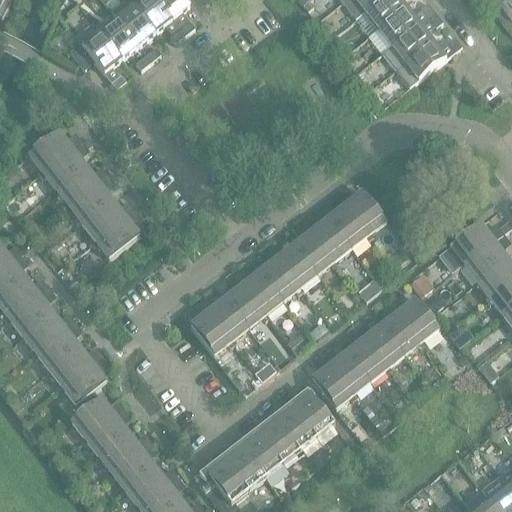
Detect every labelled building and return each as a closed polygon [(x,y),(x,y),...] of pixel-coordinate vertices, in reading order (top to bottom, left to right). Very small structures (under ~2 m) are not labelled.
[(0,0),(0,22),(0,23),(11,4),(5,0),(4,0),(0,0)] [(155,40),(173,26),(152,0),(134,0),(128,5),(155,40)] [(152,0),(173,26),(180,36),(190,29),(182,19),(189,14),(190,13),(183,4),(179,0),(152,0)] [(294,0),(302,10),(312,2),(310,0),(294,0)] [(336,0),(343,8),(343,9),(353,0),(336,0)] [(353,0),(343,9),(356,26),(365,19),(388,0),(353,0)] [(388,0),(365,19),(378,36),(406,14),(400,5),(406,0),(388,0)] [(511,41),(511,40),(511,0),(493,0),(491,2),(498,12),(492,16),(511,41)] [(138,53),(155,40),(128,5),(111,18),(118,26),(117,26),(138,53)] [(429,24),(435,18),(427,9),(421,14),(429,24)] [(382,60),(419,31),(406,14),(378,36),(391,52),(382,59),(382,60)] [(436,33),(443,28),(435,18),(429,24),(436,33)] [(122,66),(138,53),(117,26),(100,39),(122,66)] [(122,66),(100,39),(93,29),(75,43),(80,49),(70,58),(85,76),(94,69),(103,81),(122,66)] [(190,29),(180,36),(185,42),(195,35),(190,29)] [(395,76),(432,48),(419,31),(382,60),(395,76)] [(180,36),(170,44),(175,50),(185,42),(180,36)] [(462,53),(454,43),(448,48),(455,58),(462,53)] [(409,94),(446,65),(432,48),(395,76),(409,94)] [(145,62),(151,69),(161,61),(156,54),(145,62)] [(145,62),(136,70),(141,77),(151,69),(145,62)] [(113,88),(111,89),(116,96),(126,88),(121,82),(113,88)] [(59,138),(29,162),(40,176),(37,178),(40,182),(83,148),(79,142),(69,150),(59,138)] [(56,196),(87,173),(79,162),(88,155),(83,148),(40,182),(42,185),(45,182),(56,196)] [(87,173),(56,196),(67,210),(64,212),(67,216),(67,215),(110,182),(105,176),(95,184),(87,173)] [(67,215),(67,216),(69,219),(72,217),(83,231),(113,207),(105,197),(115,189),(110,182),(67,215)] [(0,204),(3,208),(12,201),(0,184),(0,204)] [(345,197),(338,202),(370,244),(374,241),(372,239),(387,228),(372,208),(363,197),(352,205),(345,197)] [(368,246),(370,244),(338,202),(332,207),(339,216),(328,225),(351,256),(366,244),(368,246)] [(113,207),(83,231),(93,244),(91,246),(94,250),(136,216),(131,210),(121,217),(113,207)] [(132,230),(142,223),(136,216),(94,250),(96,253),(98,251),(110,266),(140,242),(132,230)] [(310,223),(303,229),(336,271),(340,268),(339,266),(351,256),(328,225),(318,232),(310,223)] [(305,242),(294,251),(318,282),(333,270),(335,272),(336,271),(303,229),(298,233),(305,242)] [(450,254),(438,263),(452,281),(461,274),(504,240),(499,234),(489,242),(480,230),(450,254)] [(477,289),(507,265),(499,254),(509,247),(504,240),(461,274),(464,277),(467,275),(477,289)] [(0,277),(23,259),(18,253),(8,261),(0,250),(0,277)] [(276,250),(269,255),(302,297),(305,295),(304,293),(318,282),(294,251),(284,259),(276,250)] [(270,269),(260,278),(284,309),(298,297),(300,299),(302,297),(269,255),(263,260),(270,269)] [(19,262),(0,277),(0,304),(26,284),(19,274),(28,267),(23,259),(19,262)] [(488,308),(511,288),(511,270),(507,265),(477,289),(488,303),(485,305),(488,308)] [(392,272),(397,278),(402,274),(397,268),(392,272)] [(241,277),(235,282),(268,324),(271,322),(270,319),(284,309),(260,278),(248,286),(241,277)] [(236,296),(225,304),(249,335),(264,324),(266,326),(268,324),(235,282),(228,287),(236,296)] [(26,284),(0,304),(0,312),(8,322),(5,324),(7,327),(50,294),(45,288),(35,295),(26,284)] [(511,288),(488,308),(482,312),(495,330),(504,323),(511,316),(511,288)] [(365,293),(358,298),(365,307),(372,301),(365,293)] [(50,294),(7,327),(10,330),(12,328),(23,342),(53,318),(45,308),(55,300),(50,294)] [(443,310),(435,300),(425,308),(433,318),(443,310)] [(249,335),(225,304),(215,313),(207,303),(201,308),(234,351),(237,348),(235,346),(249,335)] [(397,304),(391,310),(424,352),(427,350),(425,347),(440,336),(416,305),(404,315),(397,304)] [(202,323),(190,331),(214,362),(229,351),(231,353),(234,351),(201,308),(194,313),(202,323)] [(392,325),(381,333),(405,363),(419,352),(421,354),(424,352),(391,310),(390,309),(384,314),(392,325)] [(53,318),(23,342),(34,356),(32,358),(34,361),(76,328),(72,322),(62,329),(53,318)] [(76,328),(34,361),(37,365),(39,363),(50,376),(80,352),(72,342),(82,334),(76,328)] [(322,328),(308,339),(314,346),(327,335),(322,328)] [(455,334),(448,339),(454,347),(459,354),(473,343),(462,328),(455,334)] [(362,332),(357,336),(390,378),(393,376),(391,374),(405,363),(381,333),(370,342),(362,332)] [(357,352),(347,359),(347,360),(371,389),(385,378),(387,381),(390,378),(357,336),(349,342),(357,352)] [(301,337),(287,348),(297,361),(311,350),(301,337)] [(80,352),(50,376),(61,390),(58,392),(61,395),(103,362),(98,356),(89,363),(87,362),(80,352)] [(328,358),(323,363),(355,405),(359,402),(357,400),(371,389),(347,360),(347,359),(336,368),(328,358)] [(463,371),(469,367),(463,359),(457,364),(463,371)] [(103,362),(61,395),(63,398),(66,396),(77,411),(80,414),(98,401),(99,400),(96,396),(107,387),(99,376),(109,368),(103,362)] [(323,378),(312,386),(336,416),(351,404),(353,407),(355,405),(323,363),(316,368),(323,378)] [(480,371),(478,373),(490,389),(492,387),(498,382),(486,367),(480,371)] [(334,433),(335,432),(308,397),(296,406),(291,400),(278,411),(283,417),(272,425),(299,458),(333,432),(334,433)] [(83,418),(72,427),(83,442),(81,444),(83,447),(125,414),(126,414),(121,408),(111,415),(102,404),(99,400),(98,401),(80,414),(83,418)] [(368,412),(364,414),(373,426),(377,423),(368,412)] [(125,414),(83,447),(85,450),(88,448),(99,462),(128,439),(129,439),(121,428),(131,421),(126,414),(125,414)] [(64,425),(57,431),(62,436),(69,430),(64,425)] [(266,484),(299,458),(272,425),(262,433),(257,427),(243,437),(248,443),(239,451),(266,484)] [(380,444),(383,442),(378,435),(372,439),(377,447),(380,444)] [(128,439),(99,462),(110,477),(107,479),(110,482),(152,447),(147,442),(138,450),(129,439),(128,439)] [(152,447),(110,482),(112,485),(115,483),(125,496),(156,473),(148,463),(158,455),(152,447)] [(235,511),(233,510),(266,484),(239,451),(227,460),(223,454),(210,464),(214,470),(194,486),(214,511),(235,511)] [(140,511),(178,482),(174,477),(164,484),(156,473),(125,496),(136,510),(134,511),(140,511)] [(511,475),(500,485),(506,492),(511,500),(511,475)] [(178,482),(140,511),(174,511),(182,506),(174,497),(184,489),(178,482)] [(511,511),(511,500),(506,492),(489,506),(493,511),(511,511)] [(493,511),(489,506),(482,498),(465,511),(466,511),(493,511)] [(410,506),(414,511),(421,507),(416,501),(410,506)]
